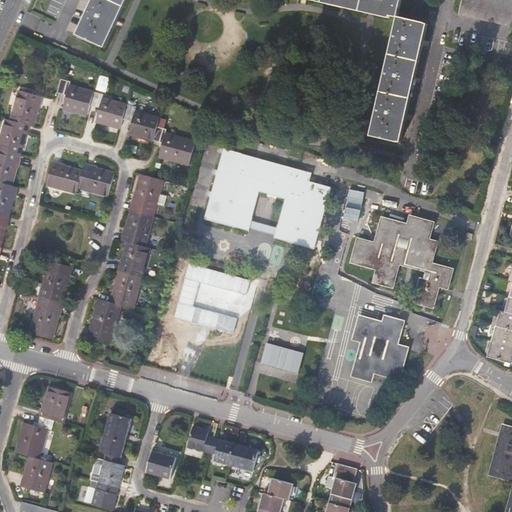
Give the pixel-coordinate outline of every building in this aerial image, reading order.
[(93,0),(77,35),(104,47),(125,0),(93,0)] [(321,0),(397,18),(398,17),(401,0),(321,0)] [(461,0),(459,15),(511,26),(511,0),(461,0)] [(425,23),(398,17),(397,18),(371,136),(400,142),(425,23)] [(87,116),(90,105),(94,91),(70,85),(71,81),(61,78),(57,92),(67,95),(63,109),(87,116)] [(10,120),(29,125),(33,127),(42,96),(20,89),(10,120)] [(123,118),(127,105),(103,98),(104,94),(94,91),(90,105),(97,107),(95,111),(98,113),(96,121),(120,128),(123,118)] [(136,107),(127,105),(123,118),(133,121),(129,134),(153,140),(157,128),(160,117),(136,110),(136,107)] [(0,181),(12,185),(29,125),(10,120),(5,119),(0,137),(0,181)] [(157,128),(153,140),(163,143),(159,157),(190,165),(196,141),(166,133),(166,131),(157,128)] [(285,199),(278,228),(275,235),(275,238),(315,248),(332,187),(310,181),(312,173),(224,148),(205,219),(249,231),(250,228),(251,220),(259,191),(285,199)] [(78,187),(83,170),(53,162),(47,185),(76,194),(78,187)] [(85,164),(83,170),(78,187),(108,196),(115,173),(85,164)] [(122,239),(127,241),(146,246),(157,205),(158,200),(160,195),(164,180),(141,173),(122,239)] [(0,250),(18,187),(12,185),(0,181),(0,250)] [(160,195),(158,200),(157,205),(164,206),(167,196),(160,195)] [(413,260),(430,264),(436,243),(428,240),(433,222),(411,217),(409,226),(383,219),(376,244),(359,240),(353,262),(378,269),(375,281),(393,286),(398,265),(380,260),(384,243),(394,246),(398,232),(419,238),(413,260)] [(250,228),(275,235),(278,228),(251,220),(250,228)] [(435,265),(430,264),(413,260),(419,238),(398,232),(394,246),(384,243),(380,260),(398,265),(432,274),(435,265)] [(146,246),(127,241),(110,301),(123,305),(134,308),(151,248),(146,246)] [(73,266),(49,260),(29,333),(53,339),(73,266)] [(452,270),(435,265),(432,274),(430,283),(421,280),(415,302),(433,307),(439,285),(447,287),(452,270)] [(511,269),(509,280),(511,281),(511,288),(505,312),(501,311),(498,317),(494,316),(489,334),(493,336),(488,357),(511,364),(511,269)] [(112,341),(123,305),(110,301),(99,298),(89,335),(112,341)] [(375,331),(378,322),(361,317),(355,339),(363,341),(353,375),(371,381),(373,372),(399,379),(408,348),(397,345),(404,322),(386,317),(384,323),(381,332),(375,331)] [(384,323),(378,322),(375,331),(381,332),(384,323)] [(303,353),(266,343),(261,363),(298,373),(303,353)] [(39,426),(49,429),(51,429),(54,420),(63,422),(72,393),(51,386),(39,426)] [(111,413),(105,436),(100,451),(122,457),(133,419),(111,413)] [(17,452),(31,456),(40,459),(49,429),(39,426),(25,422),(17,452)] [(217,454),(221,439),(214,437),(216,431),(194,424),(187,446),(217,454)] [(511,430),(506,429),(494,472),(511,477),(511,430)] [(260,450),(221,439),(217,454),(215,460),(254,471),(260,450)] [(154,451),(148,472),(171,478),(176,457),(154,451)] [(54,463),(40,459),(31,456),(22,486),(45,492),(54,463)] [(106,460),(101,476),(121,481),(126,466),(106,460)] [(334,477),(354,483),(357,469),(338,463),(334,477)] [(96,488),(97,489),(117,494),(121,481),(101,476),(100,476),(96,488)] [(330,502),(350,508),(357,483),(354,483),(334,477),(331,476),(327,488),(333,489),(330,502)] [(273,478),(269,494),(285,498),(290,499),(294,484),(273,478)] [(117,494),(97,489),(96,488),(90,487),(86,502),(93,504),(113,509),(118,494),(117,494)] [(281,511),(285,498),(269,494),(264,493),(258,511),(281,511)] [(31,511),(34,511),(36,505),(24,501),(21,509),(31,511)] [(326,511),(348,511),(350,508),(330,502),(326,511)]
